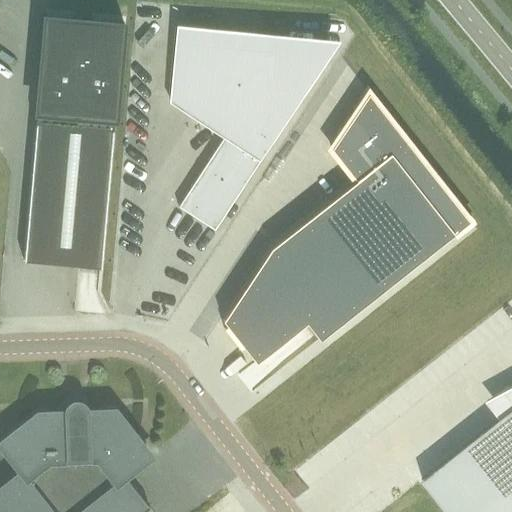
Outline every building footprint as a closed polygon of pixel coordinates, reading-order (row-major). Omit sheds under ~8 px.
[(113,130),(123,20),(45,13),(35,123),(36,123),(23,260),(100,267),(112,130),(113,130)] [(225,134),(178,206),(214,230),(314,76),(314,75),(319,67),(175,46),(174,57),(173,57),(169,98),(225,134)] [(469,220),(368,93),(331,148),(355,180),(270,247),(222,320),(255,362),(305,322),(319,339),(469,220)] [(86,411),(86,410),(86,408),(85,407),(84,405),(82,404),(82,403),(80,402),(78,402),(76,402),(74,402),(72,402),(71,403),(69,404),(67,405),(67,406),(66,408),(65,410),(65,411),(65,412),(37,413),(0,442),(0,444),(19,469),(0,483),(0,511),(142,511),(149,507),(124,476),(150,456),(114,410),(86,411)] [(447,511),(511,511),(511,408),(501,418),(422,480),(447,511)]
